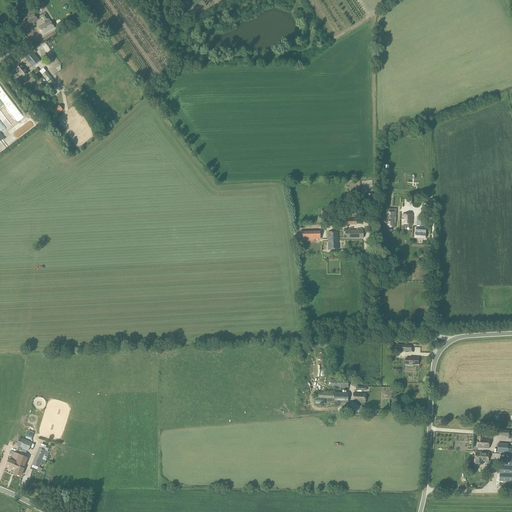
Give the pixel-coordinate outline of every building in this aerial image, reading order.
[(24,1),(23,2),(21,0),(14,0),(17,4),(16,4),(17,6),(19,4),(23,10),(28,7),(24,1)] [(38,21),(33,13),(20,21),(25,29),(34,24),(35,25),(39,23),(38,21)] [(54,28),(50,21),(48,22),(47,20),(49,19),(47,15),(43,17),(45,21),(44,21),(45,23),(46,24),(39,28),(43,35),(54,28)] [(33,67),(39,62),(29,50),(23,55),(33,67)] [(22,64),(15,70),(22,78),(29,72),(22,64)] [(9,66),(4,70),(11,80),(16,76),(9,66)] [(51,87),(56,83),(46,71),(42,75),(51,87)] [(55,116),(63,110),(59,105),(52,111),(55,116)] [(396,213),(386,212),(386,227),(395,228),(396,213)] [(402,214),(402,224),(412,225),(413,215),(402,214)] [(417,217),(417,226),(426,226),(426,218),(417,217)] [(415,238),(425,239),(426,228),(416,227),(415,238)] [(363,230),(345,230),(346,239),(364,238),(363,230)] [(329,250),(338,249),(338,232),(328,232),(329,250)] [(412,345),(391,344),(390,352),(397,353),(397,351),(411,352),(412,345)] [(409,358),(406,358),(405,366),(413,366),(413,365),(418,365),(418,358),(409,358)] [(348,377),(330,376),(330,388),(349,388),(348,377)] [(348,403),(349,393),(335,393),(335,394),(316,393),(315,398),(335,399),(335,403),(339,403),(339,407),(346,407),(346,403),(348,403)] [(366,394),(354,393),(353,402),(365,402),(366,394)] [(32,440),(34,433),(28,431),(26,438),(32,440)] [(489,448),(489,439),(483,439),(483,435),(477,435),(477,448),(489,448)] [(29,451),(32,442),(20,437),(16,446),(18,447),(18,449),(21,451),(26,453),(27,450),(29,451)] [(508,444),(498,443),(497,453),(508,453),(508,444)] [(46,459),(43,458),(44,456),(48,458),(50,452),(48,452),(49,449),(46,448),(47,446),(42,444),(40,448),(39,448),(32,465),(39,468),(42,462),(45,463),(46,459)] [(16,462),(19,454),(14,452),(11,460),(9,459),(6,467),(14,471),(14,469),(15,466),(16,466),(14,465),(16,462)] [(475,464),(476,464),(476,465),(476,466),(477,466),(479,466),(480,466),(480,465),(480,464),(483,464),(483,461),(488,462),(488,453),(476,453),(475,461),(475,464)] [(16,466),(15,466),(17,467),(15,474),(21,476),(24,469),(28,458),(19,454),(16,462),(14,465),(16,466)] [(511,458),(500,458),(499,481),(511,481),(511,458)]
